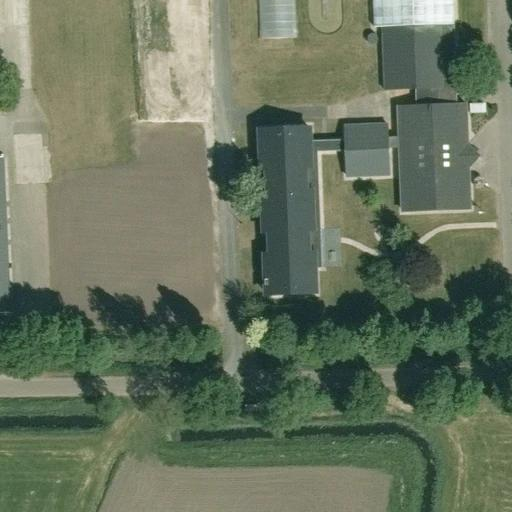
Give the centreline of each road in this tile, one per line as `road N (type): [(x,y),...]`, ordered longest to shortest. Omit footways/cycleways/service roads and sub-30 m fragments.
road 1 (unclassified): [(511,372),(0,390)]
road 2 (unknown): [(219,0),(238,384)]
